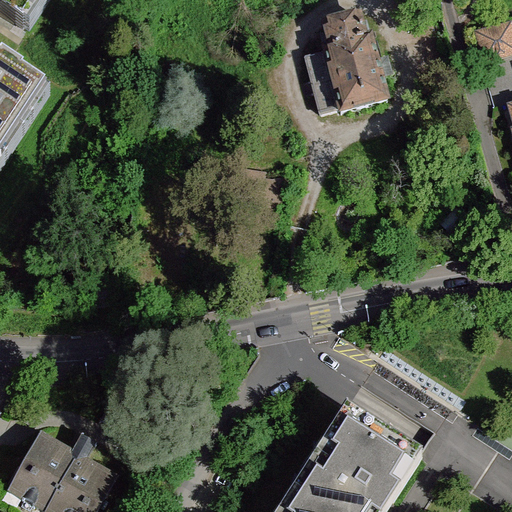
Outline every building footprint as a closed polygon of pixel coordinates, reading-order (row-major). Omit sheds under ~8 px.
[(0,0),(0,15),(24,31),(44,0),(0,0)] [(367,41),(360,19),(326,28),(330,51),(326,53),(327,56),(342,112),(343,116),(389,104),(372,40),(367,41)] [(511,57),(511,25),(478,35),(486,65),(511,57)] [(342,112),(327,56),(307,61),(321,118),(342,112)] [(0,163),(48,92),(0,60),(0,163)] [(465,223),(457,214),(444,226),(452,235),(465,223)] [(110,410),(101,425),(116,434),(125,418),(110,410)] [(357,418),(304,500),(322,511),(388,511),(423,460),(357,418)] [(43,439),(13,494),(43,511),(99,511),(117,481),(88,464),(98,447),(83,438),(73,455),(43,439)] [(322,511),(304,500),(296,511),(322,511)]
